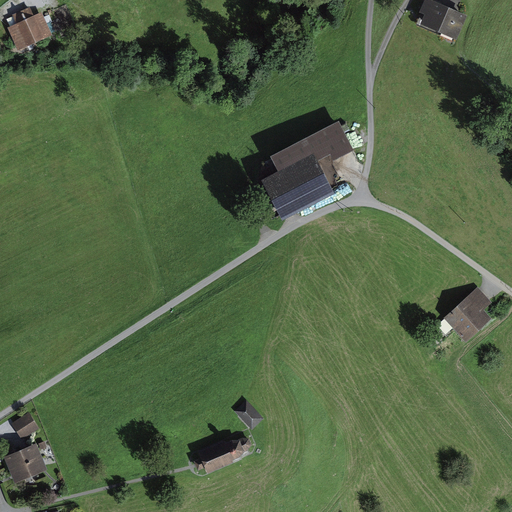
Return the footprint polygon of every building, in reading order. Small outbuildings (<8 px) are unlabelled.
[(464,15),(429,0),(424,0),(419,12),(424,14),(419,24),(453,39),(464,15)] [(9,27),(7,27),(18,50),(51,35),(41,12),(34,15),(30,7),(12,15),(16,23),(9,27)] [(278,170),(260,179),(278,217),(328,194),(314,164),(347,148),(336,125),(271,155),(278,170)] [(477,288),(444,318),(466,341),(490,319),(483,311),(491,303),(477,288)] [(263,418),(246,401),(234,413),(247,426),(251,430),(263,418)] [(28,413),(11,423),(21,439),(38,428),(28,413)] [(233,435),(197,450),(201,458),(193,461),(197,471),(205,468),(206,471),(239,458),(245,450),(239,439),(233,435)] [(44,441),(39,444),(41,449),(47,447),(44,441)] [(35,443),(4,456),(15,483),(46,470),(35,443)]
